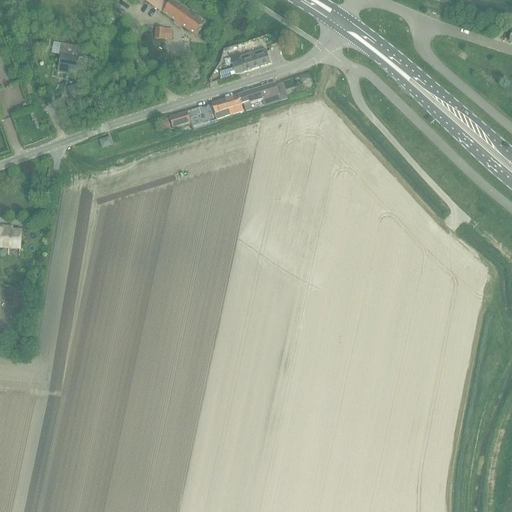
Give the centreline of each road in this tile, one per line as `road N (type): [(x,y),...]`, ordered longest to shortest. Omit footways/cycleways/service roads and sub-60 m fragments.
road 1 (unclassified): [(0,165),(298,65),(323,49)]
road 2 (unclassified): [(323,49),(366,72),(511,208)]
road 3 (primary): [(389,60),(511,179)]
road 4 (primary): [(511,153),(389,60)]
road 5 (unclassified): [(424,20),(426,54),(511,128)]
